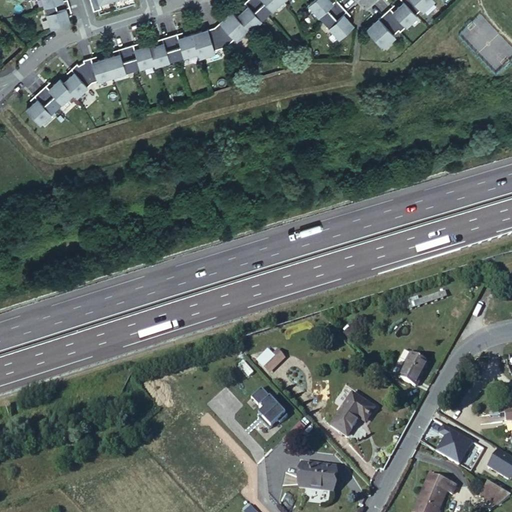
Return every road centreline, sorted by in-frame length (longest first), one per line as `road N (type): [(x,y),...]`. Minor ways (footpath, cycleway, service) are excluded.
road 1 (motorway): [(0,373),(511,212)]
road 2 (motorway): [(511,178),(0,338)]
road 3 (residential): [(370,511),(452,360)]
road 4 (unknown): [(384,485),(290,379)]
